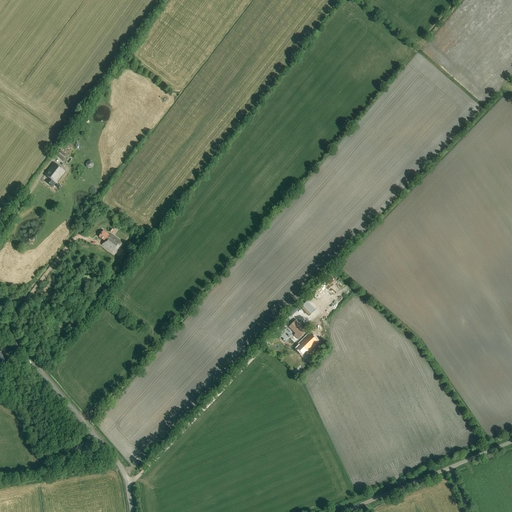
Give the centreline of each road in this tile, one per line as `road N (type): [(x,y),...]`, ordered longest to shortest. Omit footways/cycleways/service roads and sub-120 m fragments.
road 1 (unclassified): [(131,511),(118,463),(0,324)]
road 2 (track): [(127,484),(277,334)]
road 3 (unclassified): [(342,511),(511,441)]
